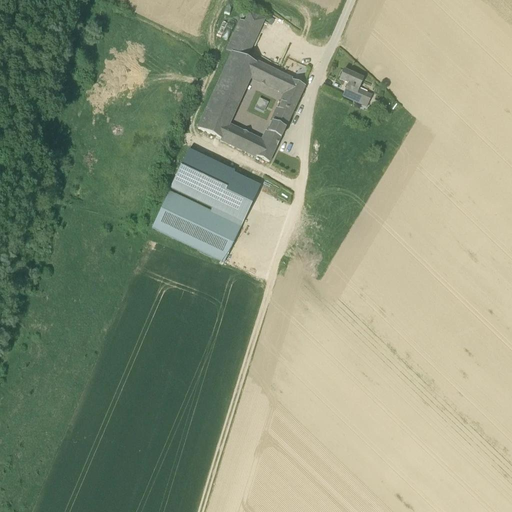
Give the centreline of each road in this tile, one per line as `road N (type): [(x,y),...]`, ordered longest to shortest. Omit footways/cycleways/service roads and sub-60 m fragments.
road 1 (track): [(201,511),(300,198),(304,157)]
road 2 (unclassified): [(304,157),(312,90),(351,0)]
